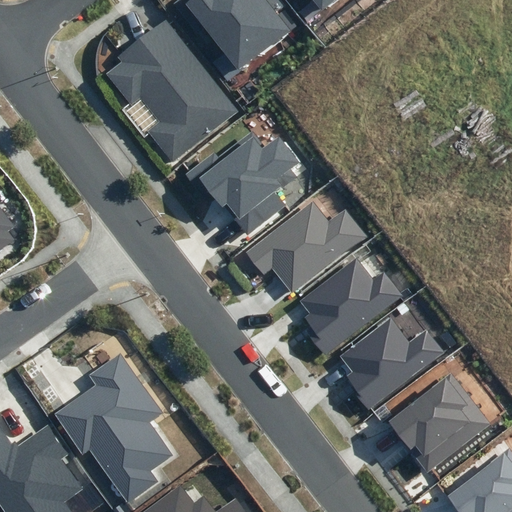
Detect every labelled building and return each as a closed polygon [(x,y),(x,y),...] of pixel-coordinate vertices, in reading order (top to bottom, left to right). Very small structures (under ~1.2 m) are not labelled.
[(175,0),(171,3),(228,80),(242,70),(240,67),(289,31),(275,11),(282,6),(277,0),(175,0)] [(336,0),(312,0),(322,12),(336,0)] [(147,131),(172,163),(238,112),(166,19),(118,57),(122,62),(107,74),(131,104),(141,97),(159,121),(147,131)] [(247,235),(287,205),(278,193),(298,178),(292,169),(300,163),(280,136),(265,147),(253,132),(219,158),(215,152),(185,174),(197,190),(205,184),(223,207),(225,205),(247,235)] [(292,294),(368,237),(346,209),(329,222),(313,201),(246,252),(264,275),(272,269),(292,294)] [(0,249),(13,240),(7,232),(14,227),(0,208),(0,249)] [(311,336),(325,356),(405,296),(385,269),(374,277),(358,257),(301,300),(311,314),(305,318),(316,332),(311,336)] [(368,411),(445,353),(427,329),(410,342),(391,318),(339,356),(351,372),(346,375),(356,389),(353,391),(368,411)] [(87,375),(94,385),(53,414),(83,455),(90,449),(128,503),(158,481),(151,471),(173,455),(150,423),(164,413),(120,352),(87,375)] [(428,472),(490,424),(450,373),(388,421),(428,472)] [(0,502),(7,511),(69,511),(63,502),(81,489),(60,460),(68,454),(47,426),(19,446),(15,440),(12,442),(0,425),(0,502)] [(511,511),(511,450),(510,448),(447,496),(459,511),(511,511)] [(194,504),(181,485),(144,511),(245,511),(235,498),(216,511),(215,511),(204,497),(194,504)]
